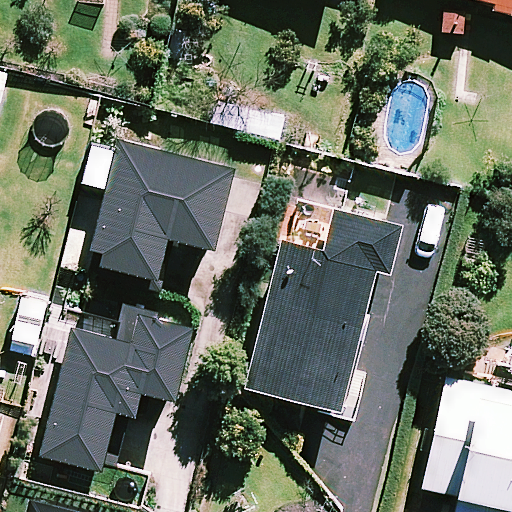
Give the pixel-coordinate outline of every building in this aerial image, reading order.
[(463,37),(464,0),(436,0),(436,36),(463,37)] [(511,0),(486,0),(488,0),(486,9),(511,14),(511,10),(511,0)] [(397,224),(331,208),(322,248),(281,238),(247,387),(340,408),(372,268),(386,271),(397,224)] [(44,299),(19,295),(10,350),(35,355),(44,299)] [(511,511),(511,360),(511,361),(505,389),(445,376),(421,486),(458,494),(454,511),(511,511)] [(160,511),(165,494),(18,460),(6,511),(160,511)]
